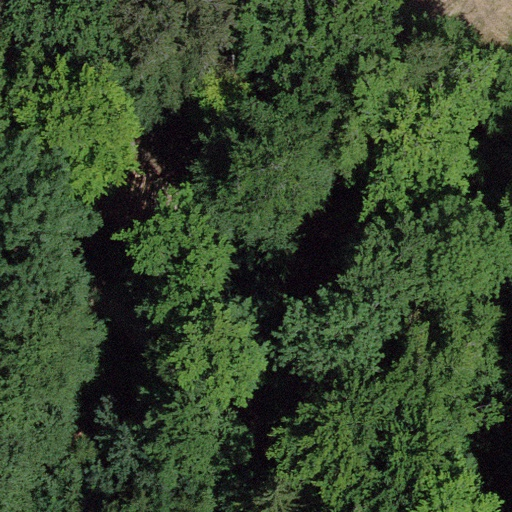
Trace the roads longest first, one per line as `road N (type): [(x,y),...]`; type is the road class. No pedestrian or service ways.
road 1 (track): [(0,67),(511,316)]
road 2 (track): [(0,217),(348,511)]
